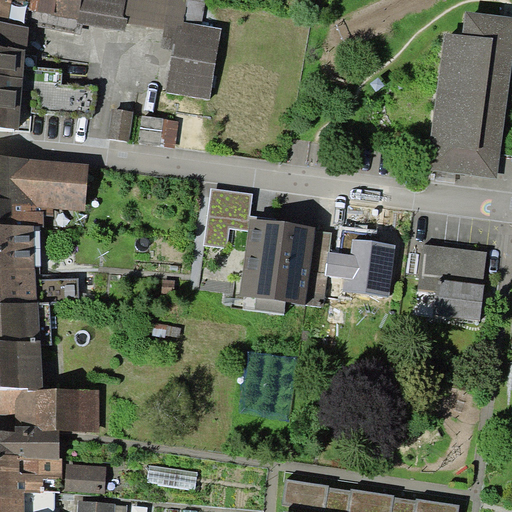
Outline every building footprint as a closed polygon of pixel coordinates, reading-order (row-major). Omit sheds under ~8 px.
[(11,0),(0,0),(0,20),(25,25),(27,11),(28,6),(11,3),(11,0)] [(11,0),(11,3),(28,6),(27,11),(78,19),(81,0),(11,0)] [(81,0),(78,19),(78,23),(83,24),(126,31),(127,23),(164,29),(161,47),(173,49),(172,56),(165,92),(210,99),(222,28),(202,25),(206,0),(81,0)] [(462,34),(444,31),(426,168),(496,177),(511,56),(511,15),(465,10),(462,34)] [(27,11),(25,25),(29,25),(81,34),(83,24),(78,23),(78,19),(27,11)] [(25,25),(0,20),(0,46),(25,50),(29,25),(25,25)] [(24,65),(25,50),(0,46),(0,126),(19,128),(22,89),(24,65)] [(61,84),(62,69),(24,65),(22,89),(34,90),(32,111),(95,116),(97,87),(61,84)] [(133,111),(112,108),(108,138),(129,141),(133,111)] [(164,118),(142,115),(138,143),(159,146),(164,119),(164,118)] [(179,121),(164,119),(159,146),(175,149),(179,121)] [(85,211),(89,164),(0,154),(0,226),(34,225),(44,225),(44,215),(54,215),(53,210),(85,211)] [(250,217),(253,193),(211,188),(204,244),(227,247),(229,228),(248,230),(250,217)] [(329,251),(331,232),(315,230),(316,225),(250,217),(248,230),(239,296),(324,306),(328,275),(325,275),(328,251),(329,251)] [(0,303),(38,302),(38,305),(50,304),(80,303),(78,278),(37,280),(34,225),(0,226),(0,303)] [(325,275),(328,275),(344,277),(342,291),(389,298),(397,245),(366,240),(367,234),(340,230),(337,253),(329,251),(328,251),(325,275)] [(487,251),(423,244),(418,290),(436,293),(433,314),(480,319),(485,284),(483,284),(487,251)] [(0,303),(0,388),(43,387),(42,345),(52,345),(50,304),(38,305),(38,302),(0,303)] [(43,387),(0,388),(0,423),(16,424),(59,429),(59,431),(99,431),(98,390),(43,387)] [(16,427),(16,430),(0,429),(0,453),(19,454),(19,458),(60,458),(60,435),(59,431),(59,429),(16,424),(16,427)] [(19,454),(0,453),(0,511),(54,511),(54,491),(60,491),(60,479),(62,479),(62,458),(60,458),(19,458),(19,454)] [(107,466),(66,464),(65,490),(105,493),(107,466)] [(198,472),(149,464),(146,482),(195,491),(198,472)] [(458,511),(459,505),(419,500),(418,501),(394,498),(395,495),(352,489),(352,491),(329,488),(329,485),(287,479),(284,503),(289,504),(288,510),(285,510),(284,511),(458,511)] [(115,503),(79,500),(77,511),(126,511),(127,505),(115,505),(115,503)]
